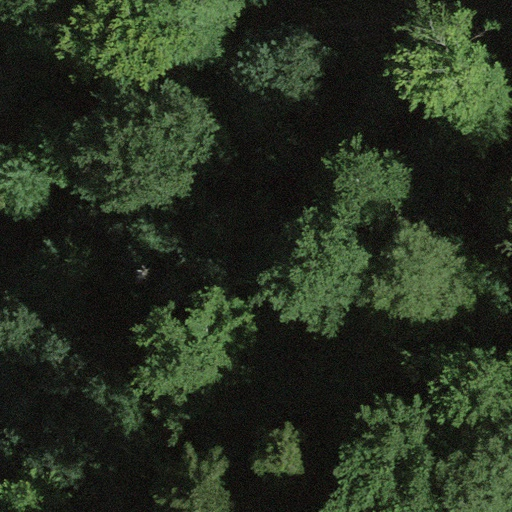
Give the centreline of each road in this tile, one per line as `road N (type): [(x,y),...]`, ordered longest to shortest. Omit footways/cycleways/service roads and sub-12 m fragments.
road 1 (track): [(0,137),(190,64),(382,29)]
road 2 (track): [(511,45),(382,29)]
